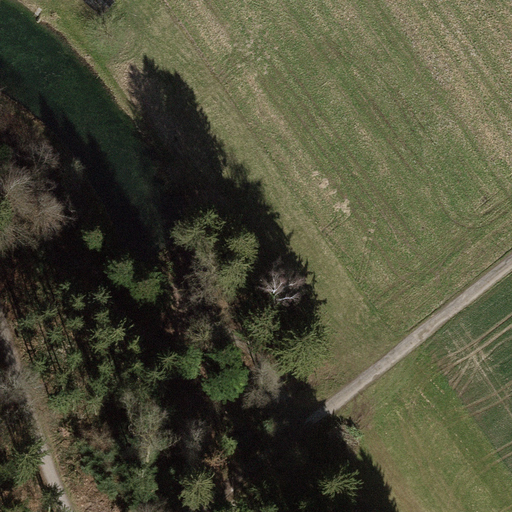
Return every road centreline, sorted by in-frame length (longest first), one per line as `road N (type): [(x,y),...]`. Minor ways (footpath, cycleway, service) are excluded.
road 1 (track): [(511,264),(197,511)]
road 2 (track): [(65,511),(0,334)]
